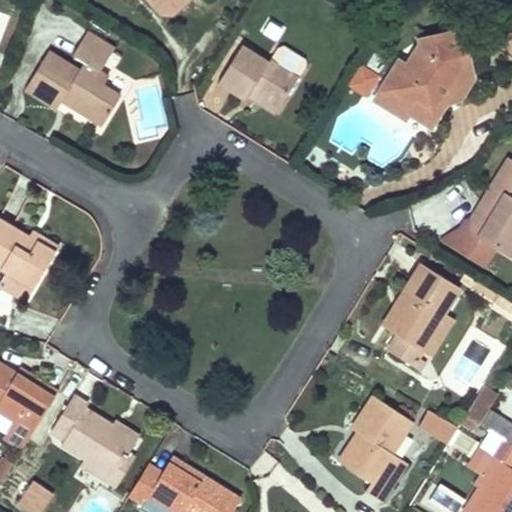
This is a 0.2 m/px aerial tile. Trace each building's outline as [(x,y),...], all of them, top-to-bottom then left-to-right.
[(155,0),(164,9),(175,10),(185,0),(155,0)] [(400,61),(385,85),(415,102),(408,113),(433,127),(448,103),(445,93),(456,90),(461,94),(475,72),(464,25),(421,35),(426,56),(433,54),(435,64),(416,70),(404,63),(400,61)] [(106,83),(97,78),(101,69),(115,46),(89,31),(75,54),(86,60),(81,68),(50,51),(27,89),(57,106),(64,93),(76,100),(73,105),(103,124),(121,93),(106,83)] [(421,35),(404,63),(416,70),(435,64),(433,54),(426,56),(421,35)] [(269,62),(243,46),(221,80),(247,97),(251,91),(254,85),(282,103),(299,77),(271,60),(270,59),(269,62)] [(271,60),(299,77),(306,66),(305,60),(284,48),(278,49),(271,60)] [(101,69),(97,78),(106,83),(111,75),(101,69)] [(254,85),(251,91),(278,110),(282,103),(254,85)] [(385,85),(375,102),(405,119),(408,113),(415,102),(385,85)] [(511,161),(477,215),(511,236),(511,161)] [(58,247),(30,231),(0,214),(0,261),(9,266),(37,283),(58,247)] [(511,236),(477,215),(469,228),(511,254),(511,236)] [(34,225),(30,231),(58,247),(61,241),(34,225)] [(411,361),(421,346),(443,310),(458,285),(421,262),(401,295),(406,299),(389,326),(399,332),(389,347),(411,361)] [(0,282),(0,285),(26,301),(37,283),(9,266),(0,282)] [(495,292),(477,281),(472,288),(493,302),(491,305),(511,317),(511,303),(498,294),(495,292)] [(401,295),(384,322),(389,326),(406,299),(401,295)] [(443,310),(421,346),(430,352),(453,315),(443,310)] [(42,384),(18,369),(0,357),(0,407),(14,416),(1,436),(21,448),(33,428),(58,387),(45,379),(42,384)] [(21,363),(18,369),(42,384),(45,379),(21,363)] [(485,382),(465,413),(511,443),(511,421),(490,408),(500,392),(485,382)] [(62,439),(86,454),(115,472),(128,451),(142,430),(118,414),(93,398),(95,393),(81,384),(53,426),(66,434),(62,439)] [(356,442),(350,439),(337,461),(369,480),(363,489),(379,498),(404,459),(390,450),(410,418),(371,394),(351,425),(357,429),(361,432),(356,442)] [(425,408),(414,428),(445,445),(456,425),(425,408)] [(121,409),(118,414),(142,430),(146,424),(121,409)] [(357,429),(350,439),(356,442),(361,432),(357,429)] [(511,511),(511,444),(502,460),(469,511),(511,511)] [(115,472),(86,454),(82,461),(117,484),(135,455),(128,451),(115,472)] [(463,510),(467,511),(469,511),(502,460),(492,453),(474,481),(479,485),(463,510)] [(0,463),(0,481),(10,464),(2,460),(0,463)] [(148,462),(128,494),(144,503),(149,496),(175,511),(184,511),(185,511),(231,511),(240,499),(204,475),(200,482),(169,462),(164,472),(148,462)] [(37,511),(52,490),(32,476),(18,499),(37,511)]
